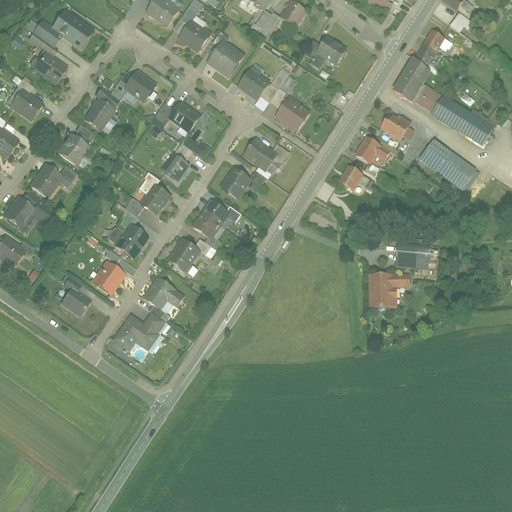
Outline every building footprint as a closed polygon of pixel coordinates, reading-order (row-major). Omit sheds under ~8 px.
[(124,0),(131,4),(133,0),(151,0),(148,5),(153,9),(149,14),(168,28),(180,12),(164,0),(124,0)] [(275,0),(257,0),(253,5),(263,13),(248,32),(266,45),(282,23),(267,12),(275,0)] [(473,0),(440,0),(437,5),(462,20),(473,0)] [(309,12),(297,6),(288,24),(300,29),(309,12)] [(203,55),(214,35),(195,24),(201,14),(191,8),(180,27),(185,30),(179,41),(182,43),(203,55)] [(32,70),(54,86),(66,70),(52,59),(57,53),(53,50),(61,39),(77,51),(92,31),(64,10),(50,28),(42,21),(27,41),(44,54),(32,70)] [(407,17),(399,12),(388,32),(396,36),(407,17)] [(437,16),(392,90),(483,144),(499,118),(511,125),(511,129),(511,132),(511,114),(493,103),(483,120),(420,83),(426,74),(468,99),(471,93),(439,74),(448,59),(441,56),(451,40),(483,59),(487,52),(460,35),(467,24),(450,14),(446,21),(437,16)] [(331,42),(321,56),(338,69),(348,55),(331,42)] [(246,57),(228,44),(210,67),(228,81),(246,57)] [(309,56),(305,61),(314,67),(317,61),(309,56)] [(311,118),(274,91),(277,87),(255,71),(239,93),(258,107),(263,101),(279,114),(275,119),(298,136),(311,118)] [(284,71),(276,87),(292,94),(299,79),(284,71)] [(148,82),(149,81),(138,73),(125,91),(145,104),(156,88),(148,82)] [(108,80),(104,87),(116,93),(120,86),(108,80)] [(42,106),(25,93),(10,113),(27,126),(42,106)] [(99,101),(84,122),(100,133),(115,112),(99,101)] [(206,116),(189,105),(179,120),(197,131),(206,116)] [(395,119),(383,136),(401,150),(414,133),(395,119)] [(18,145),(0,131),(0,162),(3,165),(18,145)] [(70,172),(88,145),(74,136),(56,163),(70,172)] [(474,171),(428,142),(417,158),(458,184),(462,178),(467,181),(474,171)] [(368,143),(358,158),(371,166),(381,152),(368,143)] [(254,145),(245,159),(270,175),(279,161),(254,145)] [(200,159),(179,146),(160,177),(180,190),(200,159)] [(62,178),(47,167),(31,188),(46,199),(62,178)] [(351,172),(341,187),(352,194),(361,178),(351,172)] [(237,173),(226,193),(241,202),(247,191),(258,197),(266,183),(254,176),(251,181),(237,173)] [(176,197),(155,184),(140,208),(161,221),(176,197)] [(20,191),(2,219),(18,230),(26,218),(39,226),(49,211),(20,191)] [(192,233),(210,245),(229,217),(212,205),(192,233)] [(117,252),(132,262),(154,232),(127,213),(117,227),(129,236),(117,252)] [(28,255),(6,240),(0,249),(0,261),(16,272),(28,255)] [(173,267),(188,277),(203,254),(187,244),(173,267)] [(433,249),(403,249),(403,268),(433,268),(433,249)] [(87,286),(102,298),(120,275),(104,263),(87,286)] [(37,271),(33,279),(37,282),(42,274),(37,271)] [(410,275),(372,275),(372,311),(399,311),(399,288),(410,288),(410,275)] [(170,282),(150,307),(163,318),(171,308),(180,314),(188,304),(179,297),(183,292),(170,282)] [(83,322),(94,308),(75,294),(65,309),(83,322)] [(126,319),(112,339),(126,349),(131,341),(144,350),(162,324),(145,313),(136,326),(126,319)]
